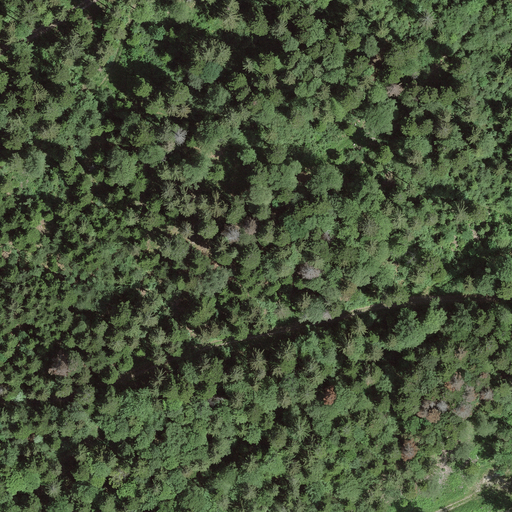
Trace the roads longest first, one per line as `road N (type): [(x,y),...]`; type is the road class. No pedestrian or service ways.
road 1 (track): [(0,401),(67,399),(194,350),(347,313),(511,298)]
road 2 (track): [(139,511),(268,420),(467,299)]
